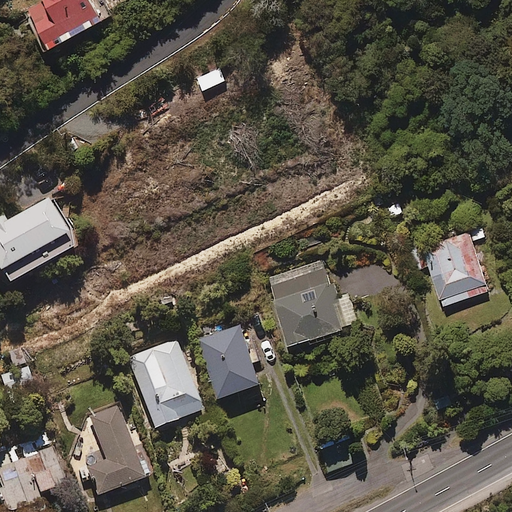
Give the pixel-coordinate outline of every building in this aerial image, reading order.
[(100,16),(90,0),(17,0),(44,48),(100,16)] [(212,82),(206,71),(185,82),(191,93),(212,82)] [(0,210),(0,282),(71,244),(45,197),(5,219),(0,211),(0,210)] [(485,237),(479,220),(404,244),(412,270),(429,264),(441,303),(487,289),(472,241),(485,237)] [(332,296),(322,261),(267,277),(286,343),(356,322),(347,292),(332,296)] [(259,380),(239,323),(198,337),(217,394),(259,380)] [(200,409),(176,340),(128,356),(153,426),(200,409)] [(138,462),(117,405),(87,416),(103,458),(82,466),(93,495),(147,475),(141,460),(138,462)] [(0,447),(0,503),(4,511),(19,504),(22,511),(34,511),(44,508),(38,496),(67,483),(43,428),(0,447)] [(359,459),(350,431),(319,442),(329,470),(359,459)]
